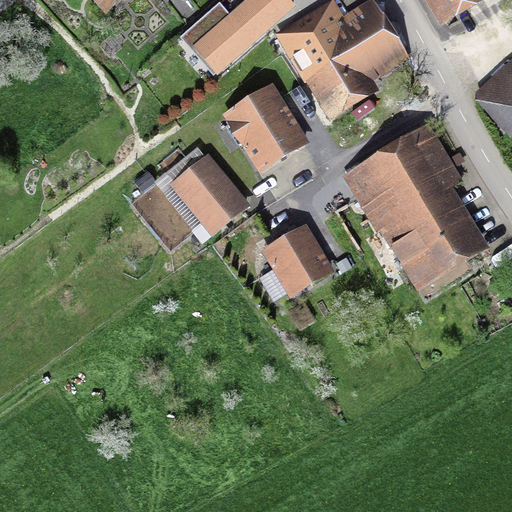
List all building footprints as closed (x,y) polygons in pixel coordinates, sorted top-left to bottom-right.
[(291,9),(282,0),(228,0),(186,38),(217,73),(291,9)] [(430,0),(443,22),(480,0),(430,0)] [(371,7),(328,34),(318,17),(300,28),(306,39),(285,51),(305,83),(314,78),(388,33),(371,7)] [(400,54),(388,33),(314,78),(334,110),(363,91),(357,81),(400,54)] [(511,83),(493,101),(511,121),(511,83)] [(269,92),(226,118),(260,172),(302,145),(269,92)] [(413,286),(473,250),(408,141),(346,179),(377,232),(380,230),(413,286)] [(174,188),(203,223),(234,198),(205,162),(174,188)] [(266,255),(290,296),(327,274),(302,233),(266,255)]
